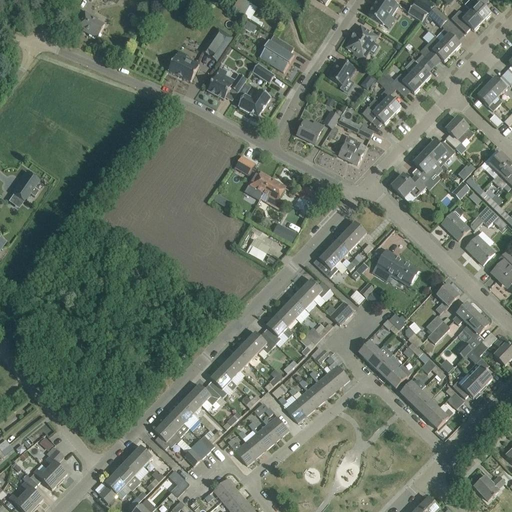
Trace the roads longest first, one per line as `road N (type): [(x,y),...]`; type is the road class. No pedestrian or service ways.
road 1 (residential): [(97,471),(356,195)]
road 2 (residential): [(268,150),(160,94),(35,45)]
road 3 (residential): [(511,324),(368,184)]
road 4 (residential): [(268,150),(360,0)]
road 5 (residential): [(253,488),(258,474),(368,383)]
road 6 (residential): [(0,350),(97,471)]
